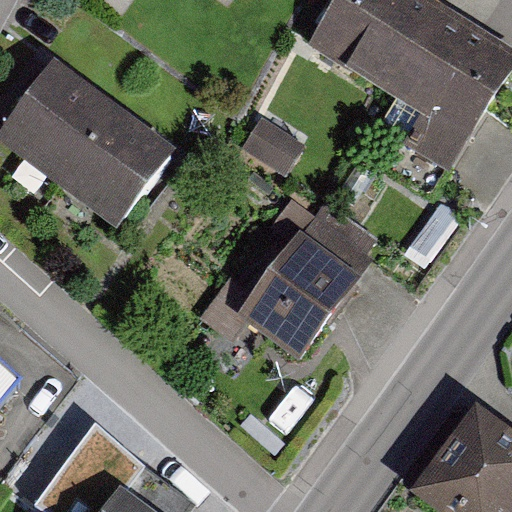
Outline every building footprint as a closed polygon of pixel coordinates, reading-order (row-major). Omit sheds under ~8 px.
[(343,0),(308,55),(388,105),(446,14),(424,0),(343,0)] [(511,86),(511,56),(446,14),(388,105),(467,156),(511,86)] [(0,144),(0,150),(58,194),(118,114),(57,69),(0,144)] [(178,160),(118,114),(58,194),(119,239),(178,160)] [(364,289),(302,241),(238,325),(300,373),(364,289)] [(0,379),(0,421),(21,398),(0,379)] [(511,511),(511,443),(478,418),(411,506),(419,511),(511,511)]
